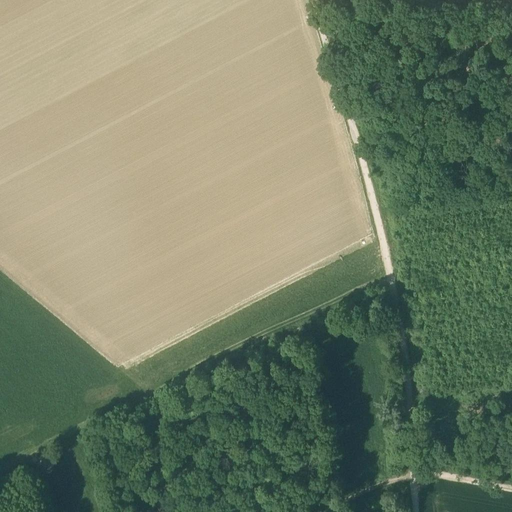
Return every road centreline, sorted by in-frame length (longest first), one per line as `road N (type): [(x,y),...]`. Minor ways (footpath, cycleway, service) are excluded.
road 1 (track): [(415,511),(393,280),(310,0)]
road 2 (track): [(392,276),(0,468)]
